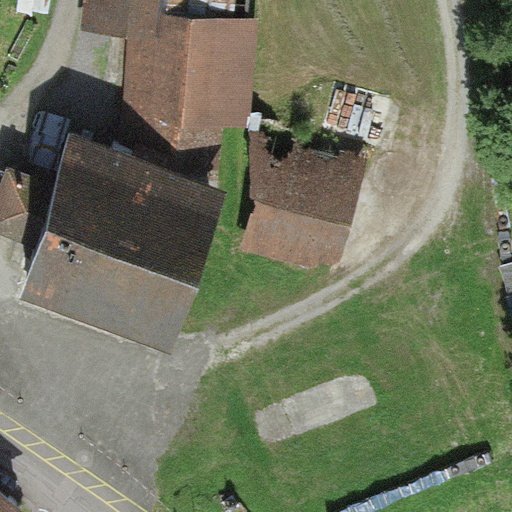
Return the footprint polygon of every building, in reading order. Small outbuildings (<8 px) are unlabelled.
[(84,0),(83,17),(131,22),(123,103),(250,115),(260,7),(235,5),(235,0),(84,0)] [(389,93),(326,79),(311,145),(375,159),(389,93)] [(161,335),(200,205),(38,156),(32,178),(0,168),(0,229),(27,238),(11,290),(161,335)] [(352,178),(256,156),(236,243),(332,264),(352,178)] [(0,463),(0,511),(8,511),(30,487),(0,463)]
